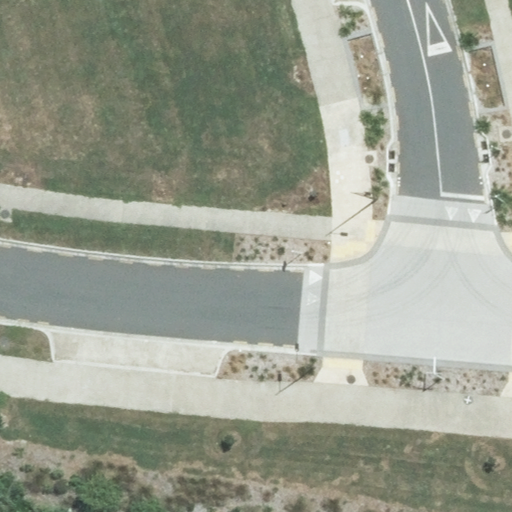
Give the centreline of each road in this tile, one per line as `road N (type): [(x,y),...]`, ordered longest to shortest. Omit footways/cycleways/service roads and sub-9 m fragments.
road 1 (residential): [(0,277),(102,294),(436,322)]
road 2 (residential): [(404,0),(442,171),(436,322)]
